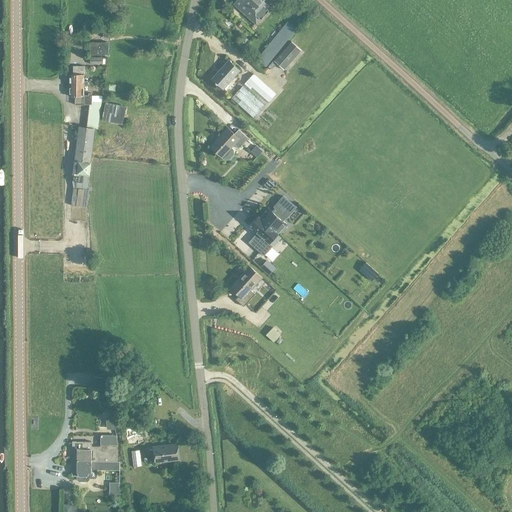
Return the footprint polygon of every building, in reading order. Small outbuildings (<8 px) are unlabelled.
[(271,7),(263,0),(236,0),(237,0),(234,4),(256,24),(271,7)] [(296,28),(287,21),(256,58),(265,65),(296,28)] [(271,69),(276,63),(284,70),(302,50),(292,41),(274,61),(268,67),(271,69)] [(90,55),(109,55),(109,42),(90,42),(90,55)] [(240,71),(229,60),(212,79),(223,89),(240,71)] [(73,75),(70,75),(70,85),(84,85),(84,86),(88,86),(88,81),(84,81),(84,75),(84,67),(73,66),(73,75)] [(232,98),(254,118),(276,94),(253,74),(232,98)] [(84,85),(70,85),(70,96),(75,96),(75,105),(83,105),(83,104),(91,104),(91,93),(89,93),(89,95),(84,95),(84,86),(84,85)] [(88,182),(94,128),(97,128),(101,101),(93,101),(93,106),(90,105),(89,112),(87,111),(85,126),(79,125),(72,181),(74,188),(71,205),(86,207),(87,207),(90,190),(88,189),(88,182)] [(102,121),(122,125),(126,106),(106,102),(102,121)] [(239,148),(249,138),(239,129),(234,134),(228,128),(210,147),(222,158),(224,160),(229,160),(234,154),(234,150),(232,148),(234,145),(239,148)] [(259,155),(253,149),(250,153),(255,159),(259,155)] [(287,218),(296,207),(284,196),(275,207),(278,210),(275,214),(269,208),(260,217),(278,234),(287,224),(283,221),(286,217),(287,218)] [(269,243),(278,234),(260,217),(252,225),(253,226),(251,227),(260,235),(252,244),(264,255),(272,246),(269,243)] [(262,266),(270,273),(276,266),(268,259),(262,266)] [(241,300),(239,302),(244,307),(255,294),(250,290),(261,277),(262,278),(249,266),(240,275),(241,276),(231,287),(239,295),(237,297),(241,300)] [(274,326),(267,333),(274,340),(281,333),(274,326)] [(106,378),(105,378),(99,377),(94,376),(93,389),(106,390),(107,378),(106,378)] [(117,435),(100,435),(101,446),(92,446),(92,442),(76,442),(76,448),(72,448),(72,472),(73,472),(73,476),(92,476),(92,469),(120,470),(120,461),(120,456),(117,456),(118,444),(117,435)] [(178,444),(152,447),(155,462),(180,460),(178,444)] [(109,482),(111,492),(118,491),(117,481),(109,482)] [(65,503),(64,511),(77,511),(78,504),(65,503)]
